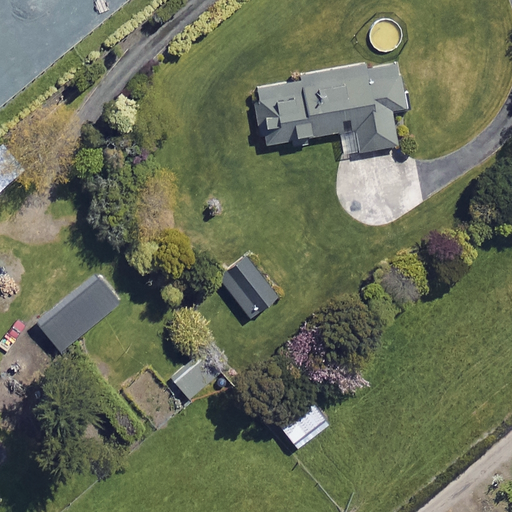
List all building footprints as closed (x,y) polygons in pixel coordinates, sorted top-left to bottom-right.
[(395,144),(387,113),(404,109),(393,59),(254,91),(265,142),(352,121),(359,152),(395,144)] [(0,186),(17,173),(0,151),(0,186)] [(273,294),(243,253),(213,275),(243,316),(273,294)] [(43,323),(61,346),(88,326),(119,302),(101,278),(43,323)] [(220,372),(204,354),(169,384),(185,402),(220,372)] [(331,425),(310,398),(276,424),(297,451),(331,425)]
